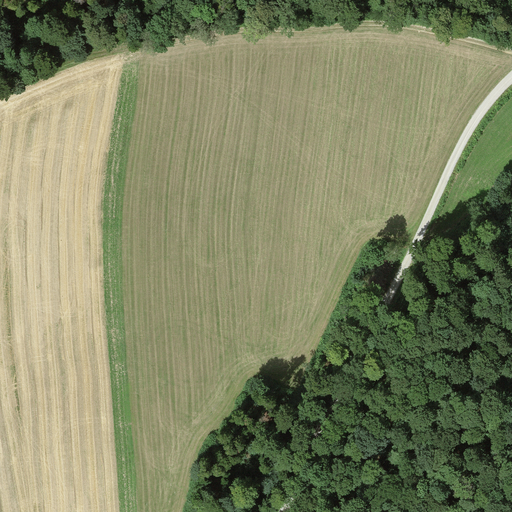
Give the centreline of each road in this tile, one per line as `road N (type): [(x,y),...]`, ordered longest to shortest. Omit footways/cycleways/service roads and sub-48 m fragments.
road 1 (track): [(281,511),(333,388),(466,129),(511,76)]
road 2 (track): [(511,50),(405,23),(356,22),(182,34),(59,56)]
